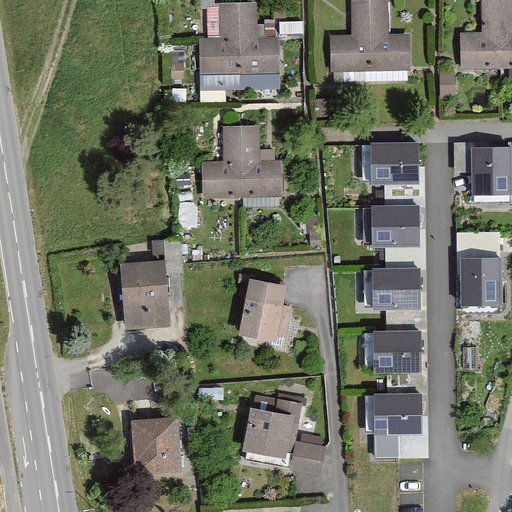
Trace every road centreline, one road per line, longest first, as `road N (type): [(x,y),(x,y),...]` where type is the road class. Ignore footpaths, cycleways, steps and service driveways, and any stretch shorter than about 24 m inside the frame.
road 1 (residential): [(501,482),(446,465),(437,132)]
road 2 (primary): [(0,136),(59,511)]
